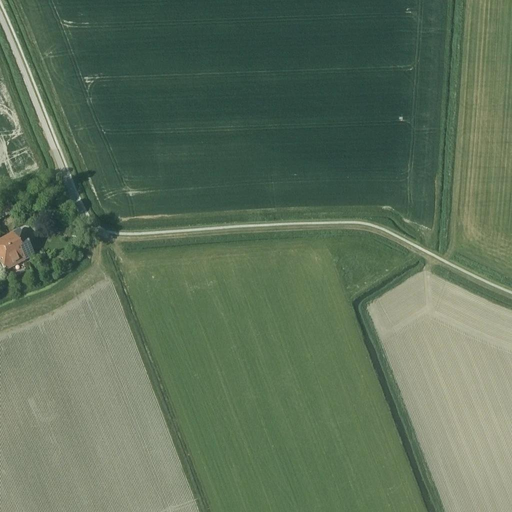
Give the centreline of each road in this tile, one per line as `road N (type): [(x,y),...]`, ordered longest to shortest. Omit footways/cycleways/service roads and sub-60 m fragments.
road 1 (track): [(511,299),(373,232),(112,240),(92,231),(76,205)]
road 2 (unclassified): [(76,205),(0,17)]
